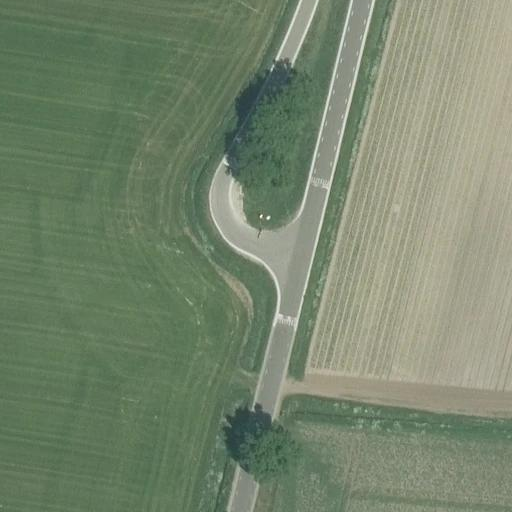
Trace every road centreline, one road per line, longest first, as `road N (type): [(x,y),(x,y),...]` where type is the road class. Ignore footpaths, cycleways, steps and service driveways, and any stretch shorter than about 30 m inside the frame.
road 1 (unclassified): [(300,263),(272,257),(241,236),(224,221),(217,198),(282,71),(307,0)]
road 2 (unclassified): [(300,263),(362,0)]
road 3 (unclassified): [(241,511),(300,263)]
road 4 (track): [(511,408),(270,386)]
